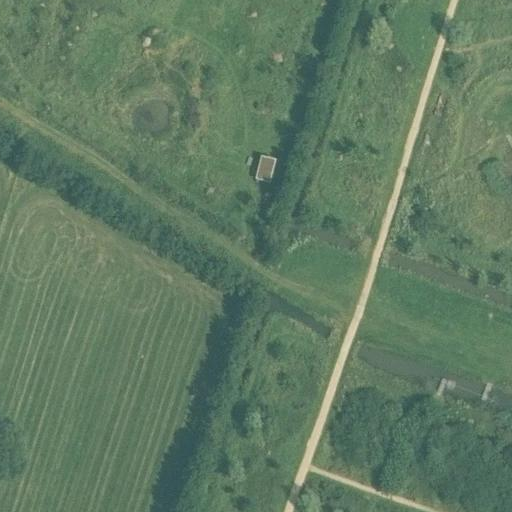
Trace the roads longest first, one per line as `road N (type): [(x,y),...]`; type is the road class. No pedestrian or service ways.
road 1 (track): [(357,311),(454,0)]
road 2 (track): [(289,511),(357,311)]
